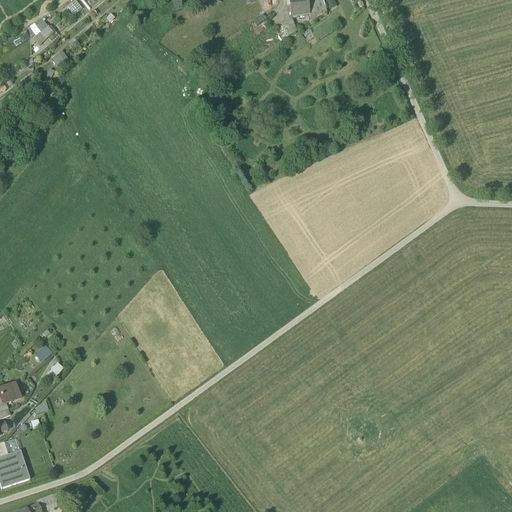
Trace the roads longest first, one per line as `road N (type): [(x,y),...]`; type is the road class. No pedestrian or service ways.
road 1 (track): [(511,205),(461,203),(85,474),(0,502)]
road 2 (track): [(461,203),(368,0)]
